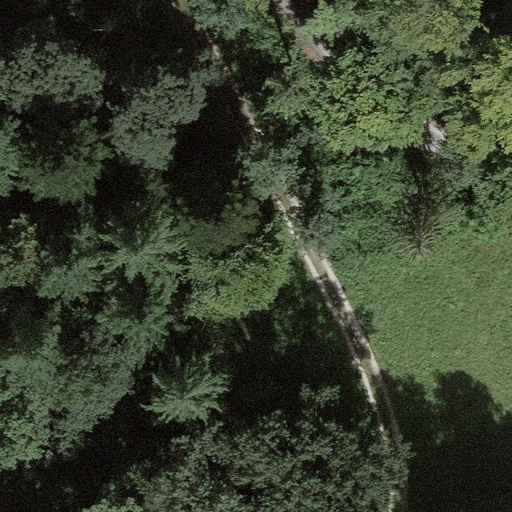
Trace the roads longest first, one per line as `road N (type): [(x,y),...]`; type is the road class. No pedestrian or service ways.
road 1 (track): [(396,511),(399,472),(351,338),(180,0)]
road 2 (track): [(280,0),(324,50),(511,180)]
